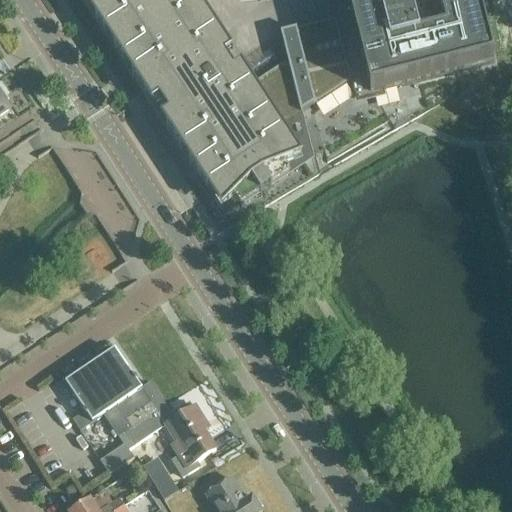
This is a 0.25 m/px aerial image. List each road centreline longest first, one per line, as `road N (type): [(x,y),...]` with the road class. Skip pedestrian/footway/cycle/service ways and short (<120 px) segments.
road 1 (tertiary): [(196,267),(21,0)]
road 2 (tertiary): [(354,511),(196,267)]
road 3 (residential): [(0,394),(196,267)]
